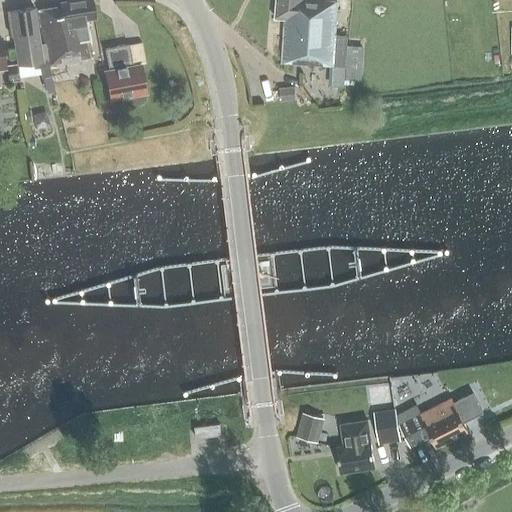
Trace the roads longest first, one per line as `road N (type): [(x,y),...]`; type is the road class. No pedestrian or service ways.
road 1 (tertiary): [(270,460),(221,71),(190,0)]
road 2 (residential): [(270,460),(0,485)]
road 3 (tertiary): [(355,511),(511,438)]
